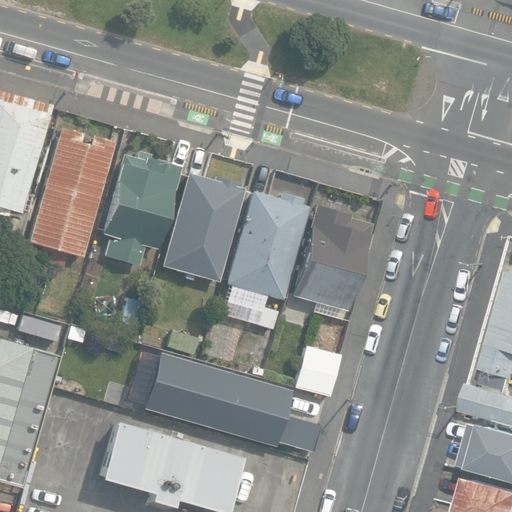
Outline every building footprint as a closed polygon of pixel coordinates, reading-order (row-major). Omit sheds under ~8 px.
[(49,102),(0,88),(0,209),(1,206),(18,211),(49,102)] [(78,254),(109,138),(87,132),(85,142),(76,140),(78,131),(55,125),(24,240),(39,244),(35,259),(61,266),(65,251),(78,254)] [(154,247),(178,164),(147,156),(149,152),(134,148),(132,156),(119,152),(111,179),(113,180),(98,232),(110,236),(109,239),(105,238),(103,247),(108,249),(106,256),(135,264),(141,243),(154,247)] [(263,294),(278,298),(305,206),(298,204),(300,197),(278,191),(276,197),(269,195),(276,169),(253,163),(242,200),(245,201),(221,281),(224,282),(216,312),(254,323),(263,294)] [(184,170),(157,264),(183,271),(181,277),(190,279),(191,273),(214,280),(241,186),(237,185),(238,182),(211,174),(210,178),(184,170)] [(346,216),(347,213),(313,203),(287,294),(314,301),(313,306),(322,309),(324,304),(343,309),(368,222),(346,216)] [(485,368),(481,385),(506,392),(511,375),(511,270),(509,270),(481,367),(485,368)] [(143,303),(122,298),(116,322),(138,327),(143,303)] [(167,327),(145,321),(138,346),(160,352),(167,327)] [(59,354),(0,337),(0,480),(23,487),(59,354)] [(338,352),(302,343),(291,385),(327,394),(338,352)] [(170,412),(170,414),(271,443),(273,438),(275,439),(280,421),(277,420),(279,414),(284,415),(290,395),(287,394),(288,388),(257,380),(258,374),(243,370),(241,375),(189,361),(191,355),(170,349),(154,407),(170,412)] [(460,408),(507,421),(511,422),(511,393),(506,392),(481,385),(468,381),(460,408)] [(239,450),(109,414),(92,475),(222,511),(239,450)] [(510,477),(511,477),(511,422),(507,421),(506,426),(485,420),(485,422),(476,419),(464,462),(472,464),(472,465),(501,474),(500,479),(509,481),(510,477)] [(511,511),(511,485),(469,474),(462,501),(455,499),(451,511),(511,511)]
